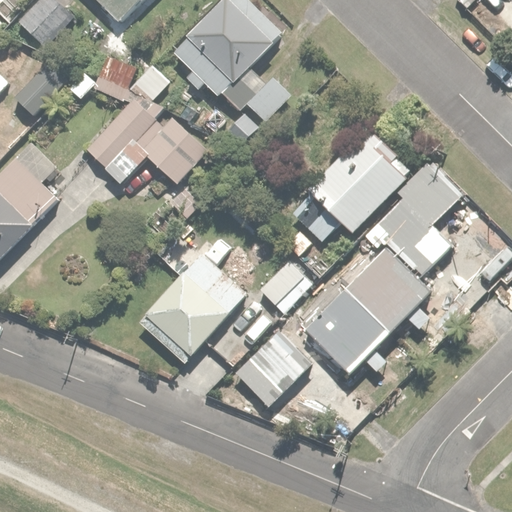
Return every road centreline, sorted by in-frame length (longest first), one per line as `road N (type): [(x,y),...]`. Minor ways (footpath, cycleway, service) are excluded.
road 1 (residential): [(0,342),(404,511)]
road 2 (residential): [(367,0),(511,143)]
road 3 (residential): [(412,511),(432,461),(511,370)]
